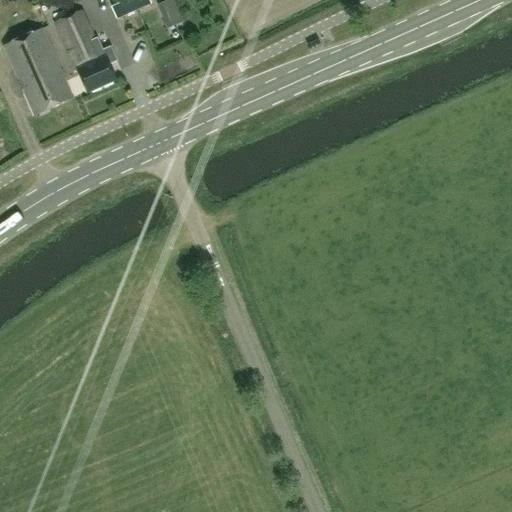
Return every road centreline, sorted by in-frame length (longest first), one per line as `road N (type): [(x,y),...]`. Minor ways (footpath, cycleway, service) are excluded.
road 1 (unclassified): [(313,511),(163,144)]
road 2 (secondary): [(163,144),(489,0)]
road 3 (secondary): [(0,232),(163,144)]
